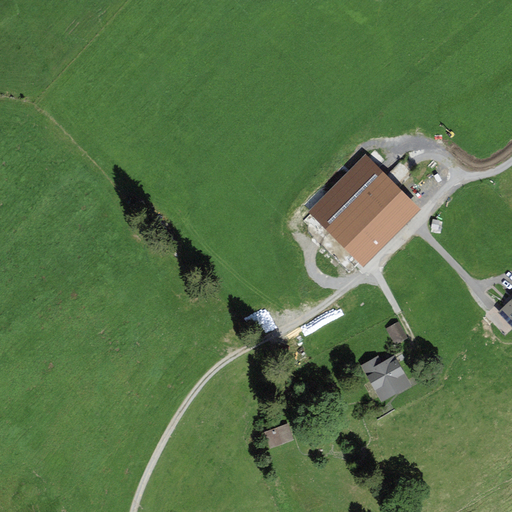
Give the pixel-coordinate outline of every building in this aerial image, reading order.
[(363,265),(421,207),(365,153),(308,211),(363,265)] [(511,321),(511,304),(503,312),(511,321)] [(388,329),(395,343),(406,337),(398,323),(388,329)] [(364,366),(378,390),(384,386),(387,391),(406,381),(393,359),(381,366),(377,359),(364,366)] [(286,426),(268,433),(270,440),(277,438),(278,440),(289,436),(286,426)]
